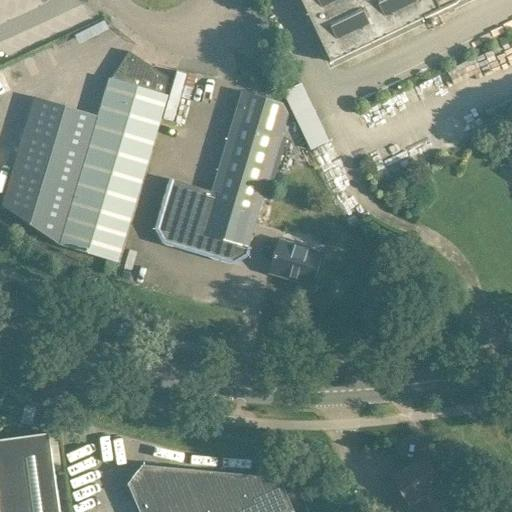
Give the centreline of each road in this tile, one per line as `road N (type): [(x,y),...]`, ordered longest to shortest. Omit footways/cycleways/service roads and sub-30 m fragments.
road 1 (secondary): [(240,389),(120,361),(0,304)]
road 2 (secondary): [(338,393),(511,370)]
road 3 (unclassified): [(387,511),(350,450),(338,393)]
